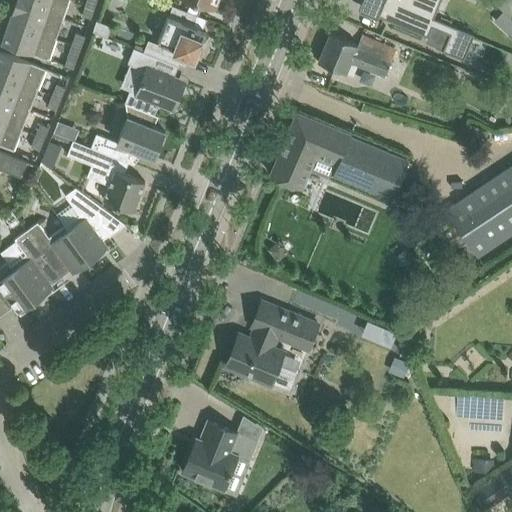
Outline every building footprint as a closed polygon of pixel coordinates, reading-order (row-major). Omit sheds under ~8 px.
[(16,0),(16,2),(63,18),(69,0),(16,0)] [(190,0),(186,10),(197,14),(201,3),(214,8),(217,0),(190,0)] [(362,0),(359,8),(378,16),(379,15),(428,35),(432,27),(449,34),(443,48),(443,50),(464,59),(475,33),(434,16),(402,3),(403,0),(362,0)] [(403,0),(402,3),(434,16),(440,0),(403,0)] [(511,0),(491,0),(511,19),(511,0)] [(9,23),(56,39),(63,18),(16,2),(9,23)] [(83,15),(91,17),(95,5),(87,2),(83,15)] [(197,14),(186,10),(173,4),(158,42),(149,38),(144,51),(160,57),(179,65),(184,54),(195,58),(206,30),(195,26),(199,15),(197,14)] [(96,19),(92,31),(108,37),(112,24),(96,19)] [(49,59),(56,39),(9,23),(2,44),(49,59)] [(77,31),(72,44),(81,47),(85,35),(77,31)] [(330,32),(318,60),(346,72),(351,61),(385,75),(396,49),(362,35),(358,44),(330,32)] [(73,67),(81,47),(72,44),(65,64),(73,67)] [(125,101),(136,106),(155,113),(159,102),(174,108),(183,87),(181,86),(178,79),(179,78),(155,68),(159,58),(160,58),(160,57),(144,51),(134,47),(128,62),(147,69),(137,92),(130,89),(125,101)] [(0,49),(0,73),(38,88),(46,68),(0,49)] [(0,96),(30,109),(38,88),(0,73),(0,96)] [(57,83),(53,94),(61,97),(65,86),(57,83)] [(48,106),(56,109),(61,97),(53,94),(48,106)] [(0,120),(22,129),(30,109),(0,96),(0,120)] [(118,141),(97,132),(91,146),(107,152),(107,153),(129,162),(129,161),(118,157),(123,144),(155,157),(160,144),(162,145),(166,135),(163,134),(165,130),(154,126),(158,115),(155,114),(155,113),(136,106),(125,101),(128,115),(118,141)] [(410,159),(350,134),(297,112),(271,174),(302,187),(316,153),(338,162),(333,173),(393,198),(410,159)] [(0,144),(14,150),(22,129),(0,120),(0,144)] [(53,131),(74,139),(78,130),(57,122),(53,131)] [(41,123),(36,135),(44,138),(49,126),(41,123)] [(53,131),(51,136),(71,144),(67,154),(92,164),(87,175),(109,184),(104,198),(133,210),(145,181),(102,164),(107,153),(107,152),(91,146),(74,139),(53,131)] [(31,146),(39,149),(44,138),(36,135),(31,146)] [(27,161),(0,150),(0,167),(21,176),(27,161)] [(511,227),(511,160),(438,210),(442,217),(448,212),(475,252),(511,227)] [(66,194),(80,214),(65,224),(91,260),(108,247),(103,239),(109,234),(110,236),(123,226),(126,223),(76,186),(66,194)] [(71,269),(74,272),(91,260),(65,224),(49,236),(38,221),(26,229),(61,276),(71,269)] [(26,253),(11,264),(11,265),(36,300),(54,287),(51,284),(61,276),(26,229),(15,238),(26,253)] [(36,300),(11,265),(11,264),(8,260),(0,266),(0,315),(13,305),(19,313),(36,300)] [(240,332),(226,365),(271,383),(284,350),(273,346),(277,336),(308,348),(318,322),(263,299),(252,326),(255,327),(251,337),(240,332)] [(473,414),(486,415),(488,394),(450,391),(449,412),(462,413),(463,405),(474,406),(473,414)] [(197,437),(183,471),(191,474),(224,488),(238,455),(250,460),(253,451),(259,438),(237,430),(236,431),(208,419),(200,438),(197,437)] [(511,463),(469,491),(482,510),(511,490),(511,463)]
